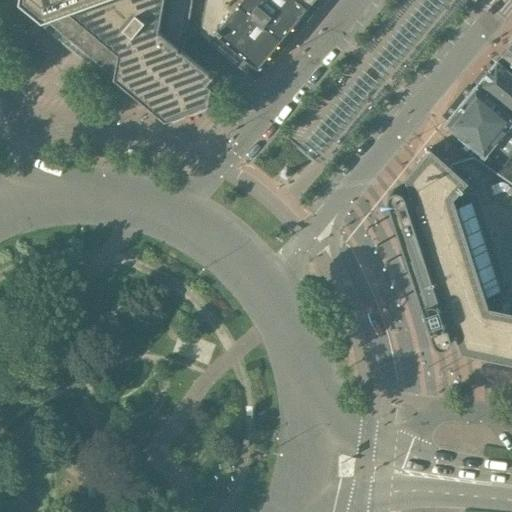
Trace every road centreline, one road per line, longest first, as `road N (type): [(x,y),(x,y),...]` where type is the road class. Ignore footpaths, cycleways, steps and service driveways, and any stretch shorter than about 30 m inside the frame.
road 1 (residential): [(272,294),(304,239),(502,0)]
road 2 (residential): [(364,0),(237,155),(172,210)]
road 3 (residential): [(511,418),(435,409),(406,465)]
road 4 (primary): [(272,294),(228,244),(172,210)]
road 5 (primary): [(311,417),(297,341),(272,294)]
road 6 (primary): [(172,210),(98,191),(44,193)]
